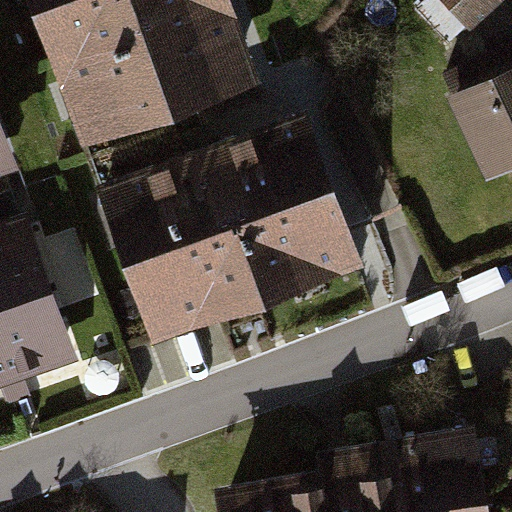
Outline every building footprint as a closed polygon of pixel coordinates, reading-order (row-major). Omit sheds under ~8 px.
[(22,0),(73,143),(253,75),(224,0),(22,0)] [(437,0),(463,27),(492,0),(437,0)] [(511,55),(437,91),(478,174),(511,157),(511,55)] [(297,102),(86,178),(143,335),(354,259),(297,102)] [(0,115),(0,169),(17,164),(0,115)] [(0,384),(74,359),(23,210),(0,217),(0,384)] [(308,462),(205,480),(210,511),(480,511),(465,418),(306,445),(308,462)]
